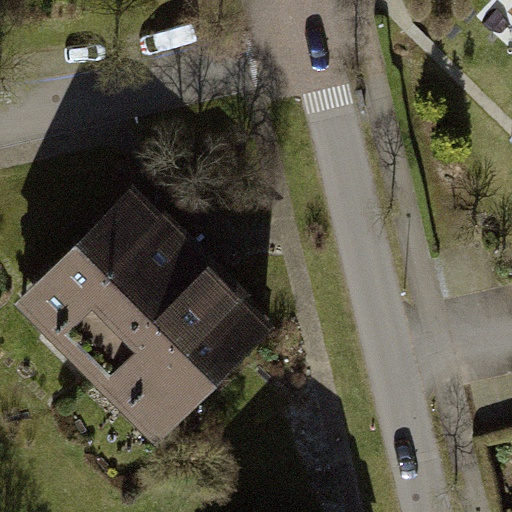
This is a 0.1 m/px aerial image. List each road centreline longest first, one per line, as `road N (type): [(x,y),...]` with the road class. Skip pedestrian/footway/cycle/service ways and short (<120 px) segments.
road 1 (residential): [(427,511),(315,48)]
road 2 (residential): [(0,108),(315,48)]
